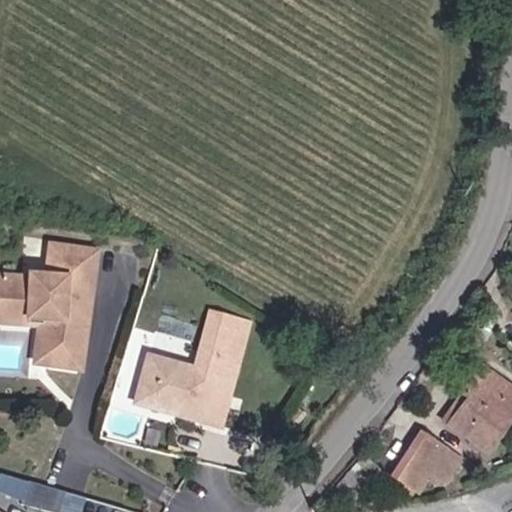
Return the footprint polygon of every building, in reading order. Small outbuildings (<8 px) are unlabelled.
[(90,369),(104,252),(59,247),(56,279),(39,277),(39,281),(0,277),(0,314),(57,320),(53,366),(90,369)] [(194,369),(217,374),(232,314),(190,305),(176,361),(127,351),(116,396),(164,405),(160,419),(181,424),(194,369)] [(57,320),(0,314),(0,321),(49,326),(46,365),(53,366),(57,320)] [(181,424),(203,428),(217,374),(194,369),(181,424)] [(481,459),(511,417),(511,410),(498,402),(505,390),(495,383),(477,371),(454,401),(463,410),(446,432),(481,459)] [(505,390),(510,382),(501,374),(495,383),(505,390)] [(511,410),(511,394),(505,390),(498,402),(511,410)] [(112,411),(160,419),(164,405),(116,396),(112,411)] [(436,426),(446,432),(463,410),(454,401),(436,426)] [(409,492),(439,451),(415,435),(385,476),(409,492)] [(0,471),(0,493),(66,511),(82,511),(87,496),(0,471)]
